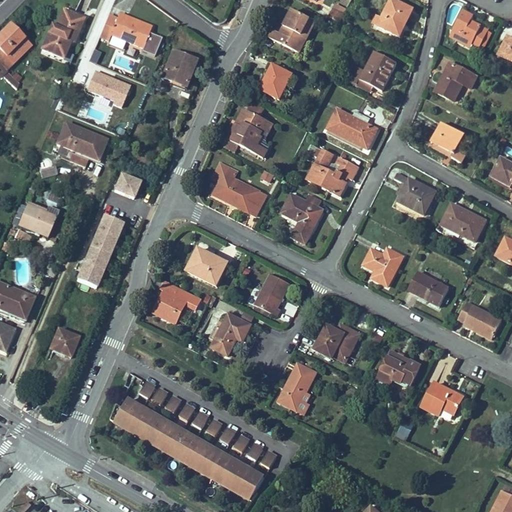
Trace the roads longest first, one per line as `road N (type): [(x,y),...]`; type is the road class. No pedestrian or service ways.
road 1 (tertiary): [(59,456),(172,194)]
road 2 (residential): [(323,271),(511,371)]
road 3 (residential): [(172,194),(323,271)]
road 4 (tertiary): [(172,194),(234,47)]
road 5 (residential): [(323,271),(393,137)]
road 6 (residential): [(393,137),(432,38),(437,0)]
road 7 (residential): [(511,202),(393,137)]
